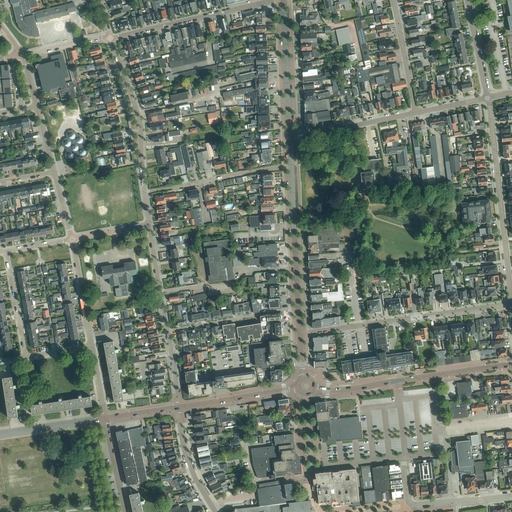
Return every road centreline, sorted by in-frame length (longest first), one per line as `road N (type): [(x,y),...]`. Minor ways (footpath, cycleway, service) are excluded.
road 1 (residential): [(299,334),(510,304)]
road 2 (residential): [(510,304),(489,97)]
road 3 (residential): [(109,38),(139,124),(149,226)]
road 4 (tertiary): [(297,309),(289,135)]
road 5 (residential): [(109,38),(275,0)]
road 6 (track): [(143,190),(290,164)]
road 7 (tertiary): [(289,135),(283,0)]
road 8 (residential): [(297,309),(167,331)]
road 9 (residential): [(289,135),(414,111)]
